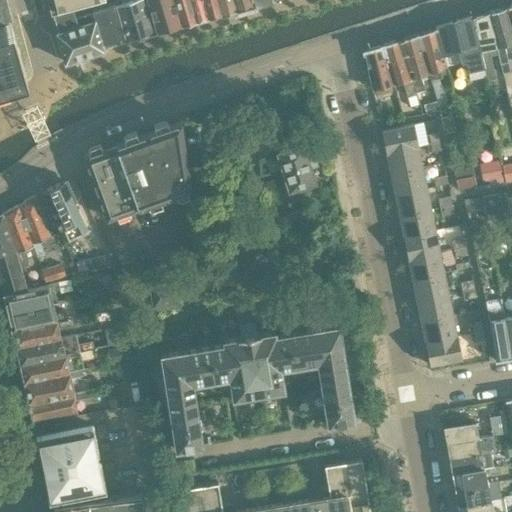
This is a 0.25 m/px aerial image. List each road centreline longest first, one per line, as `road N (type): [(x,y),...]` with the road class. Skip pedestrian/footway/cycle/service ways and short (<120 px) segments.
road 1 (residential): [(0,192),(67,141),(334,46)]
road 2 (residential): [(406,394),(334,46)]
road 3 (residential): [(305,0),(129,47),(50,81)]
road 4 (residential): [(6,511),(22,499),(0,346)]
road 5 (residential): [(491,0),(334,46)]
